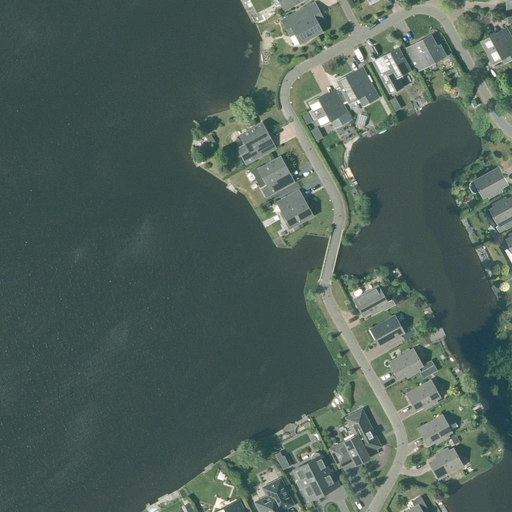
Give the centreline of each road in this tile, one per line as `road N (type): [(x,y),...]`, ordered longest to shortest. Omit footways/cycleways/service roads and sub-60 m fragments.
road 1 (unclassified): [(372,511),(397,465),(398,430),(331,305),(337,200),(286,113),(283,92),(290,76),(360,37)]
road 2 (unclassified): [(511,133),(447,24)]
